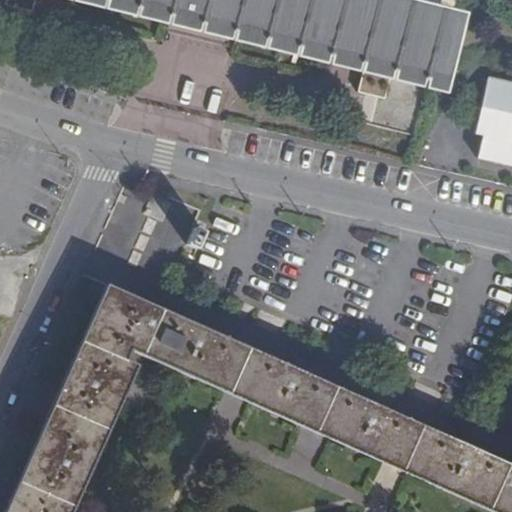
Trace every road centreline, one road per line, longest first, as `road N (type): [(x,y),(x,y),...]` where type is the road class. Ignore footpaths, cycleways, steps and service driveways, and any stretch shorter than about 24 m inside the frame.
road 1 (residential): [(114,149),(511,240)]
road 2 (residential): [(114,149),(0,401)]
road 3 (residential): [(0,109),(114,149)]
